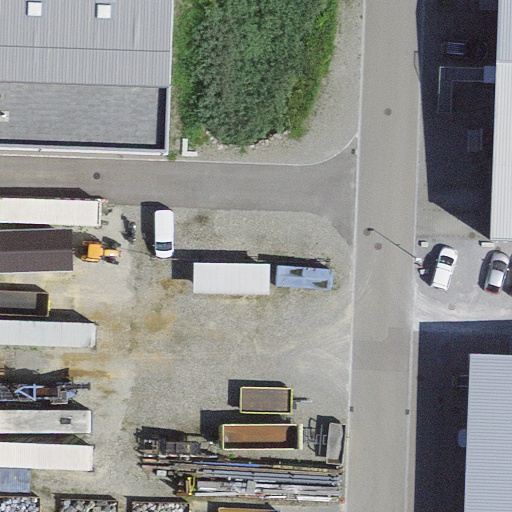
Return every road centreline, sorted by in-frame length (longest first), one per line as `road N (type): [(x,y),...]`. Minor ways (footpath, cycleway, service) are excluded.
road 1 (unclassified): [(394,0),(381,511)]
road 2 (unknown): [(387,250),(511,260)]
